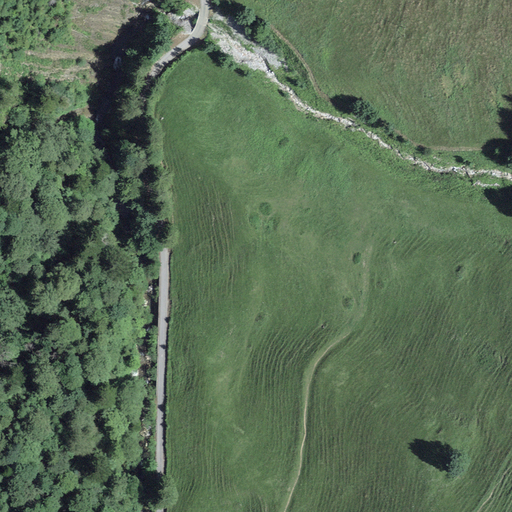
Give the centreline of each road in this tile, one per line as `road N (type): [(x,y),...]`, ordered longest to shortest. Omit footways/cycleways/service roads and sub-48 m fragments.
road 1 (unclassified): [(158,511),(165,261),(139,109),(155,70),(198,30),(204,0)]
road 2 (track): [(282,511),(313,364),(349,329)]
